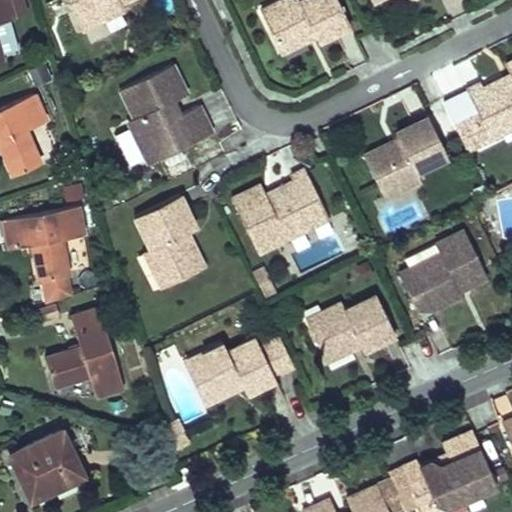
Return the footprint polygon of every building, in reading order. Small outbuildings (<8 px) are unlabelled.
[(22,0),(0,0),(0,59),(2,59),(0,51),(17,47),(8,18),(13,17),(12,15),(26,11),(22,0)] [(66,0),(80,29),(124,8),(120,2),(123,0),(66,0)] [(350,24),(338,0),(277,0),(275,2),(278,10),(263,17),(280,51),(301,41),(298,34),(311,27),(315,34),(318,40),(350,24)] [(263,17),(278,10),(275,2),(259,9),(263,17)] [(311,27),(298,34),(301,41),(315,34),(311,27)] [(511,60),(505,64),(510,74),(511,78),(511,81),(504,86),(493,82),(483,87),(480,83),(466,90),(485,128),(498,121),(511,126),(511,60)] [(149,163),(211,132),(198,104),(179,113),(173,116),(166,103),(173,100),(186,93),(171,63),(119,89),(134,117),(127,120),(149,163)] [(511,78),(510,74),(493,82),(504,86),(511,81),(511,78)] [(40,162),(25,128),(45,119),(34,92),(0,106),(0,144),(12,174),(40,162)] [(173,100),(166,103),(173,116),(179,113),(173,100)] [(416,171),(447,155),(428,115),(395,131),(398,137),(402,144),(388,151),(385,144),(363,154),(380,189),(395,181),(399,189),(420,179),(416,171)] [(511,126),(498,121),(485,128),(490,138),(511,126)] [(129,128),(118,132),(129,159),(140,155),(129,128)] [(398,137),(385,144),(388,151),(402,144),(398,137)] [(265,193),(260,183),(231,198),(257,251),(305,228),(310,213),(323,207),(304,168),(297,172),(290,176),(292,180),(282,185),(278,196),(269,200),(265,193)] [(395,181),(380,189),(384,197),(399,189),(395,181)] [(282,185),(265,193),(269,200),(278,196),(282,185)] [(179,193),(134,215),(150,247),(143,250),(154,271),(162,267),(170,283),(204,266),(193,245),(187,248),(180,234),(187,231),(195,227),(179,193)] [(68,274),(61,237),(83,233),(77,204),(3,218),(5,228),(9,247),(32,243),(39,279),(68,274)] [(328,217),(323,207),(310,213),(305,228),(328,217)] [(398,273),(416,308),(429,302),(432,308),(460,295),(458,290),(455,284),(465,278),(468,285),(487,276),(464,229),(405,258),(409,267),(398,273)] [(193,245),(187,231),(180,234),(187,248),(193,245)] [(265,264),(253,269),(264,296),(276,292),(265,264)] [(170,283),(162,267),(154,271),(161,287),(170,283)] [(465,278),(455,284),(458,290),(468,285),(465,278)] [(375,294),(344,309),(341,301),(321,311),(325,319),(309,326),(325,360),(351,348),(348,342),(356,338),(362,349),(395,334),(375,294)] [(95,395),(123,386),(98,306),(70,315),(79,345),(44,356),(53,384),(88,373),(95,395)] [(325,319),(321,311),(305,318),(309,326),(325,319)] [(205,360),(187,369),(203,403),(231,389),(228,383),(239,378),(242,384),(246,392),(275,378),(273,375),(293,364),(279,335),(259,345),(255,336),(227,350),(223,341),(201,352),(205,360)] [(201,352),(183,361),(187,369),(205,360),(201,352)] [(239,378),(228,383),(231,389),(242,384),(239,378)] [(511,417),(501,422),(511,446),(511,417)] [(167,438),(185,432),(180,419),(164,424),(163,425),(165,433),(167,438)] [(31,499),(83,474),(61,428),(9,453),(31,499)] [(449,511),(447,505),(496,484),(472,429),(442,442),(447,452),(450,460),(440,464),(429,460),(419,464),(417,460),(402,466),(419,505),(422,511),(449,511)] [(167,438),(170,450),(189,445),(185,432),(167,438)] [(447,452),(429,460),(440,464),(450,460),(447,452)] [(301,510),(301,511),(391,511),(403,507),(390,477),(345,497),(352,511),(336,511),(330,498),(313,505),(301,510)]
